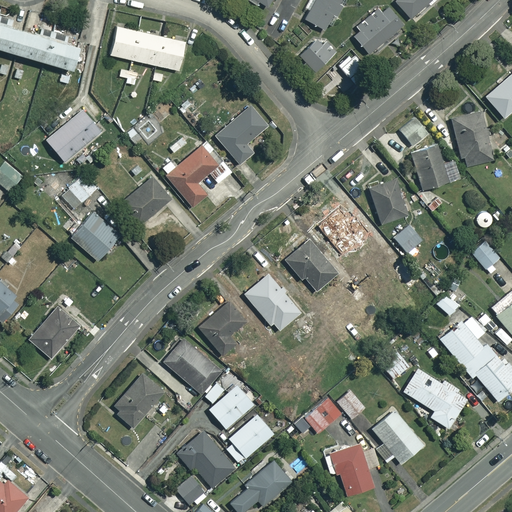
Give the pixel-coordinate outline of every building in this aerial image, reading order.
[(313,0),(304,19),(323,28),(326,23),(331,25),(344,0),(313,0)] [(393,0),(409,17),(428,0),(393,0)] [(354,25),(357,29),(351,34),(367,53),(402,24),(386,5),(381,10),(378,6),(354,25)] [(77,45),(0,22),(0,47),(70,68),(77,45)] [(184,40),(115,25),(108,54),(177,69),(184,40)] [(333,51),(318,36),(299,55),(313,70),(333,51)] [(511,107),(511,68),(483,94),(502,116),(511,107)] [(266,123),(248,103),(213,134),(238,163),(251,151),(243,143),(266,123)] [(93,124),(82,109),(44,138),(62,161),(103,130),(96,121),(93,124)] [(449,117),(459,158),(461,158),(463,165),(491,158),(479,110),(449,117)] [(155,120),(153,113),(146,114),(131,127),(135,132),(149,121),(155,120)] [(425,133),(413,117),(398,129),(411,145),(425,133)] [(446,180),(434,142),(409,150),(420,188),(446,180)] [(226,174),(200,143),(174,165),(168,159),(158,167),(191,205),(205,193),(195,181),(207,171),(216,183),(226,174)] [(0,183),(6,189),(19,172),(1,158),(0,157),(0,183)] [(95,187),(82,172),(59,193),(72,207),(95,187)] [(169,198),(150,175),(117,203),(136,226),(169,198)] [(406,214),(393,178),(366,187),(379,223),(406,214)] [(368,202),(352,181),(346,186),(362,208),(368,202)] [(349,220),(338,207),(315,226),(340,255),(368,231),(354,215),(349,220)] [(490,223),(492,218),(490,212),(488,210),(482,209),(477,211),(475,213),(474,218),(475,223),(477,225),(483,227),(485,226),(490,223)] [(118,235),(91,210),(68,234),(95,260),(118,235)] [(338,270),(309,235),(283,258),(300,278),(303,275),(315,289),(338,270)] [(488,246),(484,249),(477,242),(468,251),(489,272),(494,268),(490,264),(498,256),(488,246)] [(405,260),(393,268),(407,287),(418,279),(405,260)] [(242,293),(268,324),(270,322),(276,329),(299,311),(267,272),(242,293)] [(366,294),(352,278),(342,286),(356,303),(366,294)] [(0,315),(3,318),(20,298),(0,280),(0,315)] [(458,305),(444,292),(435,302),(448,315),(458,305)] [(469,295),(461,304),(476,318),(484,309),(469,295)] [(511,298),(505,304),(499,297),(487,306),(511,335),(511,298)] [(244,320),(226,299),(195,325),(220,354),(235,342),(228,334),(244,320)] [(78,323),(56,304),(27,339),(49,357),(78,323)] [(482,331),(468,313),(438,338),(470,376),(474,373),(496,400),(511,386),(511,368),(505,361),(502,363),(484,342),(481,345),(474,337),(482,331)] [(219,370),(181,337),(161,360),(199,393),(219,370)] [(407,364),(392,348),(377,363),(392,379),(407,364)] [(464,398),(415,367),(401,389),(432,409),(428,416),(446,427),(464,398)] [(117,408),(114,411),(131,427),(163,392),(143,373),(113,405),(117,408)] [(222,388),(215,382),(203,395),(210,401),(222,388)] [(240,389),(235,383),(207,408),(224,427),(257,398),(245,384),(240,389)] [(362,407),(348,389),(335,399),(349,417),(362,407)] [(339,412),(328,398),(304,417),(316,432),(339,412)] [(162,399),(154,407),(162,415),(170,407),(162,399)] [(421,443),(392,408),(369,427),(381,441),(374,447),(385,461),(392,454),(399,462),(421,443)] [(272,432),(255,413),(227,437),(231,442),(225,447),(237,462),(272,432)] [(234,467),(201,429),(175,452),(190,469),(193,466),(211,487),(234,467)] [(359,450),(356,442),(322,453),(328,473),(337,470),(345,494),(372,485),(366,468),(377,464),(371,446),(359,450)] [(279,469),(272,459),(243,482),(247,486),(228,501),(236,511),(239,511),(256,498),(261,504),(295,477),(285,464),(279,469)] [(174,487),(188,504),(193,500),(195,503),(206,494),(190,474),(174,487)] [(0,481),(0,511),(12,511),(27,496),(6,478),(2,483),(0,481)] [(317,485),(308,493),(324,511),(333,504),(317,485)] [(217,511),(206,499),(193,511),(217,511)]
